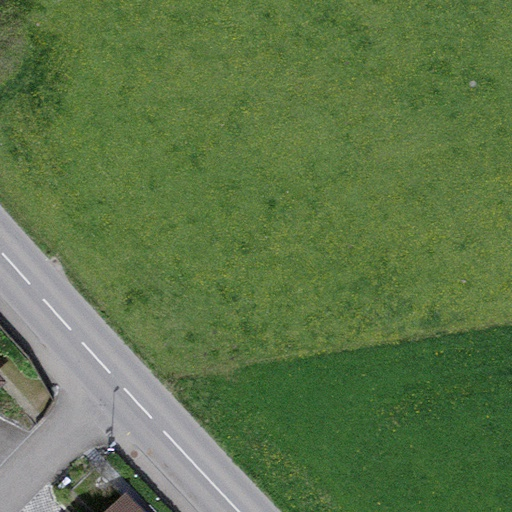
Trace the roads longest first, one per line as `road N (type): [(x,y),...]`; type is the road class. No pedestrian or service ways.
road 1 (tertiary): [(116,380),(241,511)]
road 2 (tertiary): [(0,250),(116,380)]
road 3 (residential): [(116,380),(0,497)]
